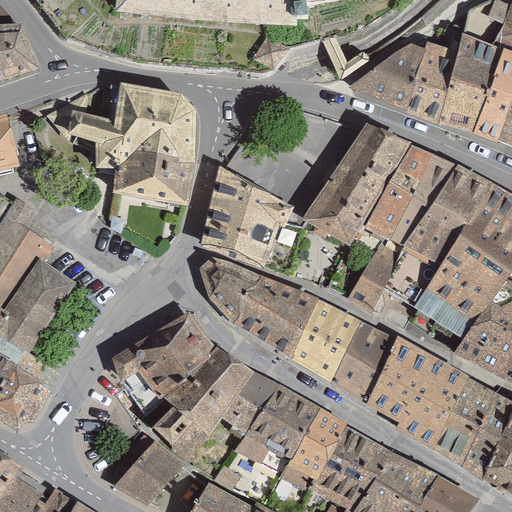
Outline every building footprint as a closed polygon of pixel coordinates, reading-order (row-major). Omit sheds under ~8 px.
[(118,0),(118,11),(296,26),(296,19),(301,19),(310,18),(309,10),(308,7),(345,0),(118,0)] [(496,0),(471,11),(462,34),(500,49),(511,53),(511,6),(497,0),(496,0)] [(0,78),(31,67),(17,26),(0,6),(0,78)] [(458,48),(438,123),(473,133),(500,49),(462,34),(458,48)] [(286,49),(269,38),(257,57),(274,68),(286,49)] [(428,40),(426,48),(405,112),(438,123),(458,48),(428,40)] [(410,43),(353,89),(405,112),(426,48),(410,43)] [(511,53),(500,49),(473,133),(497,142),(511,102),(511,53)] [(172,97),(111,87),(104,121),(60,112),(56,134),(85,141),(85,170),(107,173),(104,199),(113,201),(109,231),(127,234),(130,203),(181,211),(186,166),(192,120),(172,97)] [(511,148),(511,102),(497,142),(511,148)] [(0,173),(19,169),(7,116),(0,118),(0,173)] [(511,401),(508,406),(494,398),(390,337),(200,260),(192,270),(201,303),(225,326),(289,364),(425,448),(465,474),(473,480),(511,498),(511,198),(449,164),(357,122),(292,220),(337,247),(349,224),(377,242),(342,300),(369,313),(380,297),(451,340),(444,350),(511,376),(511,401)] [(260,270),(288,210),(212,167),(195,244),(260,270)] [(24,354),(69,288),(42,267),(51,249),(22,230),(34,212),(12,195),(8,204),(0,199),(0,423),(20,435),(46,396),(35,388),(46,371),(24,354)] [(468,511),(474,503),(430,476),(337,425),(246,372),(210,347),(180,315),(103,364),(113,388),(133,380),(162,412),(151,426),(182,462),(216,419),(241,432),(229,452),(255,467),(264,455),(281,465),(276,479),(326,506),(322,511),(249,511),(202,486),(186,511),(468,511)] [(107,486),(142,505),(176,468),(147,443),(107,486)] [(79,511),(0,460),(0,511),(79,511)]
